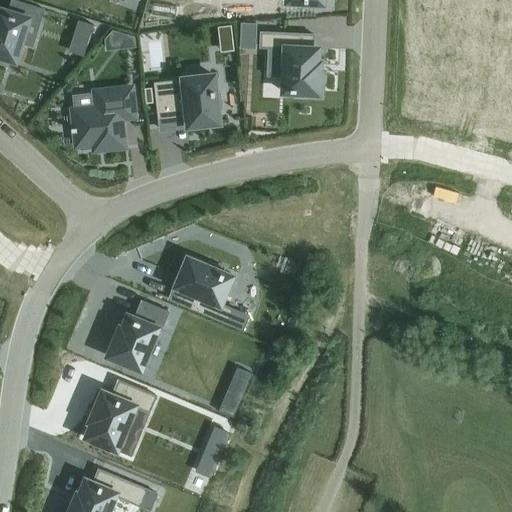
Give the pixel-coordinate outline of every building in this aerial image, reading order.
[(0,60),(3,62),(4,58),(14,61),(27,20),(39,23),(43,10),(12,0),(11,0),(7,12),(0,9),(0,60)] [(260,32),(260,48),(284,49),(282,92),(298,93),(298,97),(313,98),(314,94),(318,94),(318,91),(319,91),(319,90),(318,89),(318,78),(320,78),(320,77),(318,77),(319,63),(316,63),(317,49),(313,48),(313,35),(260,32)] [(182,81),(155,84),(159,120),(187,118),(187,126),(200,125),(218,124),(217,109),(221,109),(219,93),(215,93),(213,75),(182,79),(182,81)] [(74,128),(71,128),(71,132),(74,131),(76,146),(93,144),(94,150),(124,147),(121,118),(134,117),(131,88),(94,92),(96,108),(72,110),(74,128)] [(179,288),(173,302),(225,324),(242,331),(248,316),(231,309),(220,304),(231,277),(221,272),(223,269),(208,262),(206,266),(187,258),(180,275),(175,287),(179,288)] [(119,327),(115,336),(115,337),(107,356),(140,370),(157,329),(160,331),(168,312),(141,301),(134,318),(127,315),(123,326),(122,328),(119,327)] [(92,424),(85,438),(116,451),(134,407),(149,413),(156,396),(118,380),(111,395),(102,392),(94,410),(93,410),(92,412),(93,412),(91,419),(89,418),(89,420),(90,421),(89,423),(92,424)] [(85,480),(80,492),(79,494),(77,493),(72,504),(69,511),(107,511),(114,496),(150,511),(157,494),(98,469),(92,483),(90,482),(85,480)]
